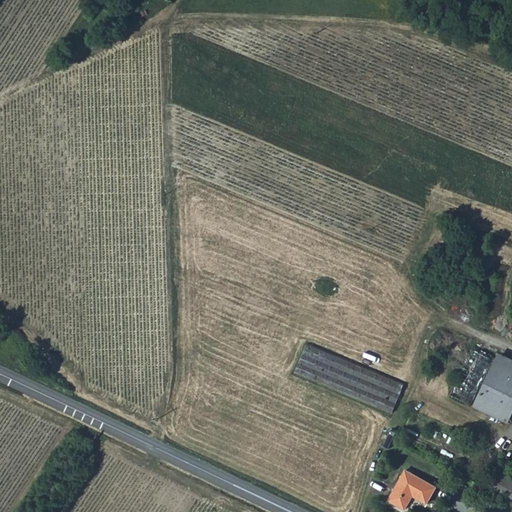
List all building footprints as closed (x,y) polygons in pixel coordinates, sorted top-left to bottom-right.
[(398,395),(404,382),(307,341),(294,372),(391,413),(398,395)] [(511,361),(497,354),(474,400),(509,418),(511,411),(511,361)] [(473,387),(479,371),(466,366),(460,382),(473,387)] [(426,502),(435,486),(405,468),(388,498),(404,508),(412,494),(426,502)] [(498,468),(489,487),(498,491),(507,473),(498,468)] [(511,475),(507,473),(498,491),(511,498),(511,496),(511,475)]
